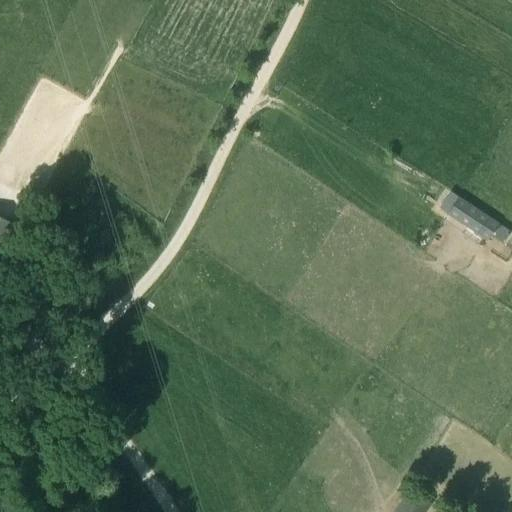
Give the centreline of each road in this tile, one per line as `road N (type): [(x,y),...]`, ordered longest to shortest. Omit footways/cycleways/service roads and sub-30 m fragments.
road 1 (track): [(61,368),(179,237),(299,0)]
road 2 (track): [(61,368),(107,417),(173,511)]
